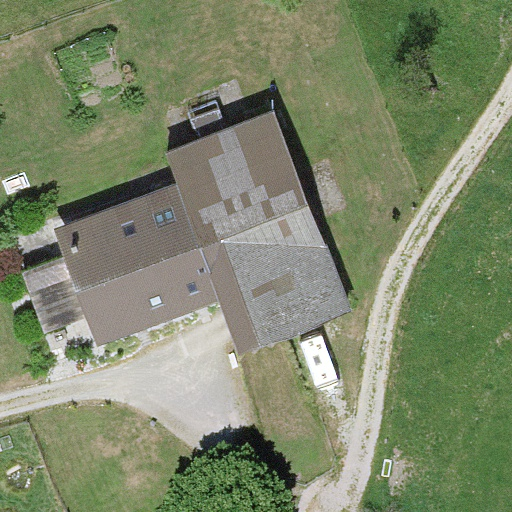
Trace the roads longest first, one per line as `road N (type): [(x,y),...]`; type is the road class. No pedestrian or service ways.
road 1 (track): [(342,511),(362,454),(396,261),(511,93)]
road 2 (track): [(0,406),(99,381),(183,387),(220,420),(251,471),(302,504),(344,505)]
